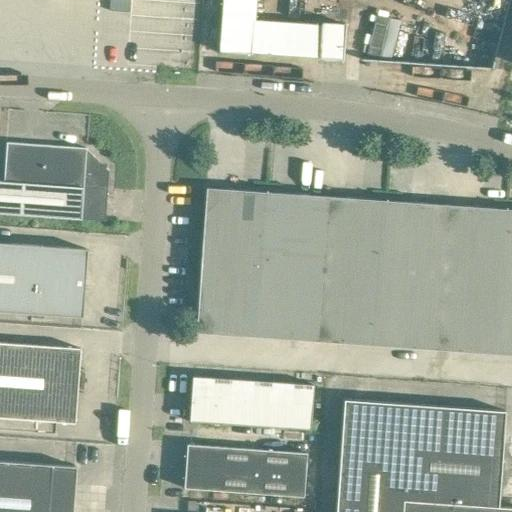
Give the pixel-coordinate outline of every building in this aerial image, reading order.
[(255,0),(222,0),(219,51),(251,54),(251,52),(319,56),(319,58),(343,60),(346,25),(321,23),(321,25),(254,20),(255,0)] [(0,213),(105,221),(108,170),(86,149),(86,148),(6,142),(3,182),(0,181),(0,213)] [(206,187),(201,260),(261,264),(266,192),(206,187)] [(261,264),(321,269),(326,196),(266,192),(261,264)] [(321,269),(381,273),(386,200),(326,196),(321,269)] [(381,273),(441,277),(446,204),(386,200),(381,273)] [(441,277),(501,281),(506,209),(446,204),(441,277)] [(511,209),(506,209),(501,281),(511,281),(511,209)] [(0,311),(82,317),(87,249),(0,242),(0,311)] [(195,333),(255,337),(261,264),(201,260),(195,333)] [(255,337),(316,341),(321,269),(261,264),(255,337)] [(316,341),(376,346),(381,273),(321,269),(316,341)] [(376,346),(436,350),(441,277),(381,273),(376,346)] [(436,350),(496,354),(501,281),(441,277),(436,350)] [(511,281),(501,281),(496,354),(511,355),(511,281)] [(84,373),(78,373),(80,348),(0,342),(0,417),(75,423),(77,388),(83,389),(84,373)] [(192,376),(189,421),(310,429),(313,384),(192,376)] [(344,399),(338,475),(499,486),(505,411),(344,399)] [(184,485),(184,488),(303,497),(306,453),(187,444),(187,447),(189,447),(186,486),(184,485)] [(76,466),(0,460),(0,511),(69,511),(70,507),(49,505),(51,467),(76,468),(76,466)] [(499,486),(338,475),(335,511),(511,511),(511,507),(498,506),(499,486)]
